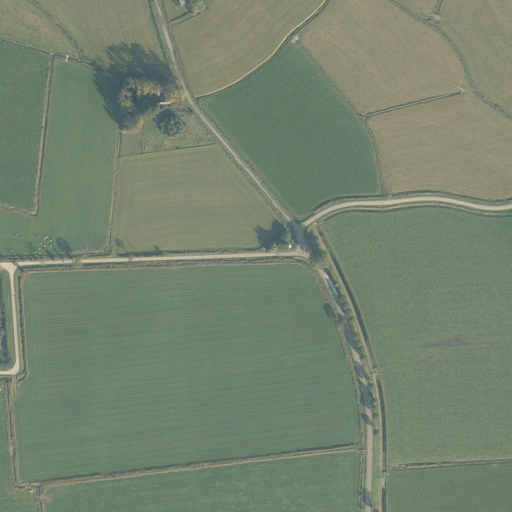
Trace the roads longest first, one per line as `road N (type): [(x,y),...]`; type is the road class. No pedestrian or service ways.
road 1 (unclassified): [(305,247),(12,265),(17,362),(12,372),(0,372)]
road 2 (tertiary): [(368,511),(362,374),(329,285),(305,247)]
road 3 (tertiary): [(296,230),(189,101),(156,0)]
road 4 (unclassified): [(296,230),(359,202),(511,205)]
